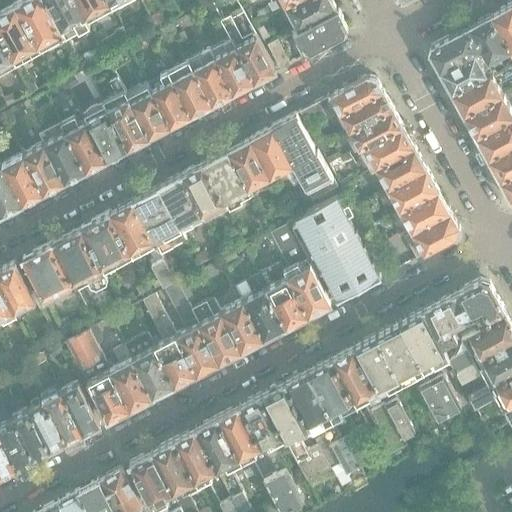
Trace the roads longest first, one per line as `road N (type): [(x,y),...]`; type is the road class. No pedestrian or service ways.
road 1 (residential): [(0,501),(499,239)]
road 2 (residential): [(388,36),(0,240)]
road 3 (residential): [(499,239),(388,36)]
